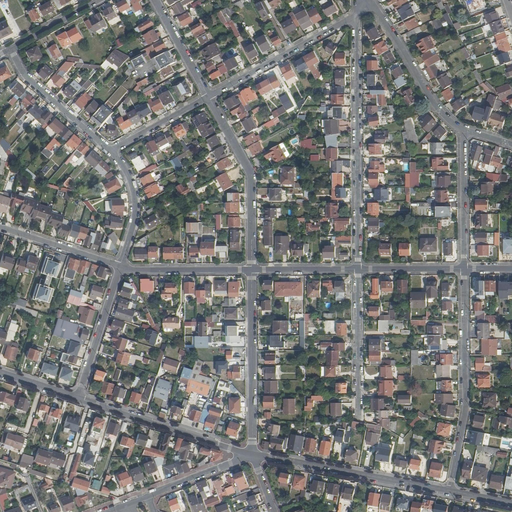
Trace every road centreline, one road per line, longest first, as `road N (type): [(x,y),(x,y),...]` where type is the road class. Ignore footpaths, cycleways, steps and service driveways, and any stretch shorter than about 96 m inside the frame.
road 1 (residential): [(356,15),(357,269)]
road 2 (residential): [(450,491),(466,392),(463,269)]
road 3 (tertiary): [(252,454),(450,491)]
road 4 (residential): [(208,96),(251,175),(251,270)]
road 5 (residential): [(251,270),(252,454)]
road 6 (tertiary): [(77,399),(252,454)]
road 7 (residential): [(208,96),(356,15)]
road 8 (residential): [(463,128),(432,100),(365,0)]
road 9 (residential): [(358,415),(357,269)]
road 10 (residential): [(108,151),(24,75),(11,49)]
road 11 (residential): [(463,269),(463,128)]
road 12 (residential): [(77,399),(121,267)]
road 13 (residential): [(121,267),(251,270)]
road 14 (residential): [(121,267),(0,227)]
road 15 (residential): [(121,267),(132,188),(108,151)]
